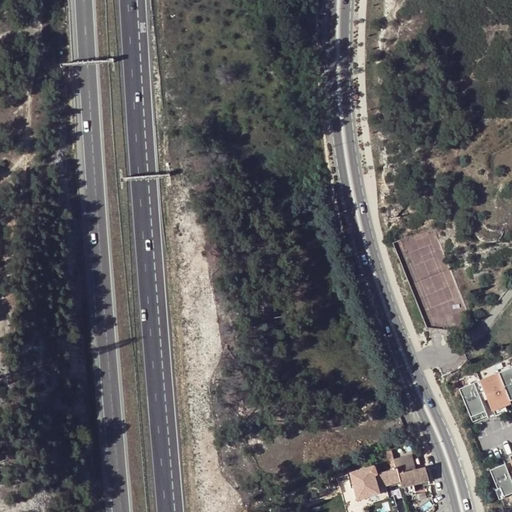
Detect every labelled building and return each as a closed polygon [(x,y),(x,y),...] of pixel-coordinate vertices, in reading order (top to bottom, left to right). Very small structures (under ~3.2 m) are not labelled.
[(274,238),(266,240),(267,247),(274,247),(274,238)] [(511,367),(459,389),(470,418),(481,413),(483,418),(488,416),(479,394),(484,392),(492,411),(505,406),(504,403),(511,400),(511,367)] [(395,459),(391,451),(386,452),(392,470),(365,478),(362,470),(353,473),(354,474),(351,475),(354,485),(357,484),(359,491),(363,489),(366,498),(381,494),(380,488),(401,482),(395,459)] [(395,459),(401,482),(402,487),(405,487),(406,495),(415,492),(413,485),(429,481),(425,465),(414,467),(410,455),(395,459)] [(511,481),(505,464),(490,470),(502,498),(511,493),(511,460),(510,461),(511,465),(511,481)]
